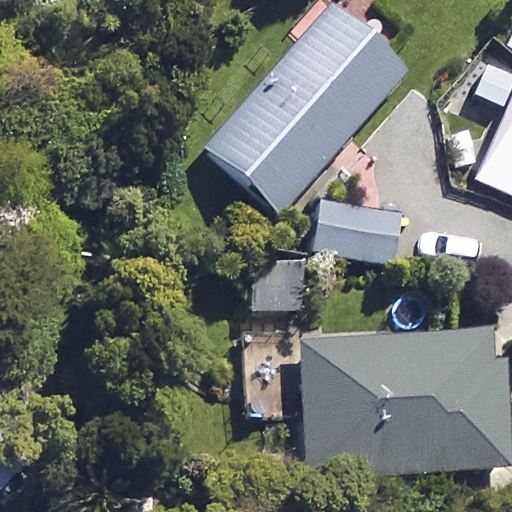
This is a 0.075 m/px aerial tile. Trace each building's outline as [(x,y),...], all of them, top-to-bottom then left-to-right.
[(511,17),(508,16),(487,61),(479,58),(456,109),(496,126),(468,187),(511,207),(511,17)] [(391,86),(315,18),(188,161),(264,228),(391,86)] [(388,217),(301,212),(298,259),(384,265),(388,217)] [(290,318),(291,277),(235,275),(234,316),(290,318)] [(493,475),(485,338),(289,349),(288,327),(232,331),(237,425),(289,422),(293,487),(493,475)] [(0,484),(24,457),(0,435),(0,484)]
